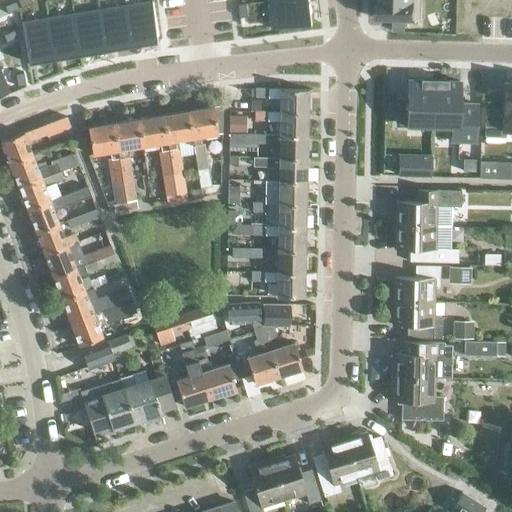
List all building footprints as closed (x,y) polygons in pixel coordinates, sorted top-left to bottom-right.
[(10,0),(2,0),(0,1),(0,5),(2,9),(13,4),(10,0)] [(310,0),(276,0),(269,1),(272,28),(313,24),(310,0)] [(376,0),(377,0),(376,0),(376,19),(413,20),(413,0),(376,0)] [(153,1),(126,5),(133,46),(160,41),(153,1)] [(247,3),(239,4),(240,16),(248,16),(247,3)] [(126,5),(100,9),(107,50),(133,46),(126,5)] [(100,9),(74,14),(81,54),(107,50),(100,9)] [(74,14),(48,18),(54,58),(81,54),(74,14)] [(48,18),(21,22),(27,63),(54,58),(48,18)] [(23,39),(15,40),(17,52),(25,51),(23,39)] [(0,70),(0,95),(9,92),(0,70)] [(29,73),(21,74),(23,86),(31,85),(29,73)] [(407,102),(396,102),(396,121),(406,121),(406,125),(432,126),(433,80),(407,80),(407,102)] [(433,80),(432,126),(451,127),(451,141),(475,142),(476,104),(458,103),(459,81),(433,80)] [(485,108),(484,134),(505,134),(505,128),(511,128),(511,82),(505,82),(505,108),(485,108)] [(279,97),(279,111),(306,112),(307,88),(279,88),(255,87),(255,97),(279,97)] [(186,110),(193,152),(196,168),(206,166),(202,142),(200,143),(199,136),(216,133),(212,106),(186,110)] [(193,152),(186,110),(161,114),(175,194),(184,192),(178,155),(193,152)] [(254,119),(279,120),(278,134),(306,135),(306,112),(279,111),(255,110),(254,119)] [(175,194),(161,114),(136,118),(141,145),(158,142),(160,149),(157,150),(165,195),(175,194)] [(245,114),(229,114),(229,129),(245,129),(245,114)] [(58,118),(23,132),(0,141),(0,142),(9,165),(32,155),(26,140),(61,127),(58,118)] [(131,179),(127,156),(124,156),(123,148),(141,145),(136,118),(111,122),(124,201),(134,200),(131,179)] [(124,201),(111,122),(86,126),(91,153),(109,150),(110,158),(107,159),(111,182),(114,203),(124,201)] [(278,134),(253,133),(252,143),(278,144),(278,157),(305,157),(306,135),(278,134)] [(9,165),(17,187),(44,177),(60,170),(77,163),(73,152),(50,161),(51,164),(37,169),(32,155),(9,165)] [(399,155),(398,174),(430,175),(430,156),(399,155)] [(278,157),(253,156),(252,165),(278,166),(277,179),(305,181),(305,157),(278,157)] [(511,161),(479,160),(478,178),(498,178),(511,178),(511,161)] [(63,178),(60,170),(44,177),(17,187),(26,209),(49,200),(43,186),(63,178)] [(277,202),(304,203),(305,181),(277,179),(265,179),(265,202),(277,202)] [(238,184),(227,184),(227,200),(238,200),(238,184)] [(26,209),(35,231),(58,222),(53,211),(89,197),(85,187),(49,200),(26,209)] [(395,201),(394,225),(450,226),(450,206),(460,206),(460,190),(416,189),(416,201),(395,201)] [(251,202),(251,211),(265,211),(265,202),(251,202)] [(277,202),(276,226),(304,227),(304,203),(277,202)] [(78,214),(66,219),(69,227),(99,215),(96,207),(78,214)] [(73,231),(63,235),(58,222),(35,231),(43,254),(67,245),(66,244),(77,240),(73,231)] [(304,227),(276,226),(235,224),(235,234),(276,235),(276,248),(303,249),(304,227)] [(457,249),(449,249),(450,226),(394,225),(394,249),(409,249),(409,261),(457,262),(457,249)] [(43,254),(52,276),(112,253),(109,244),(72,258),(67,245),(43,254)] [(276,258),(275,271),(303,272),(303,249),(276,248),(230,247),(230,257),(276,258)] [(52,276),(61,299),(93,287),(89,277),(80,280),(78,274),(115,260),(112,253),(52,276)] [(393,276),(393,301),(433,302),(434,286),(439,286),(439,265),(415,265),(414,277),(393,276)] [(275,281),(275,294),(302,295),(303,272),(275,271),(250,270),(250,280),(275,281)] [(61,299),(70,322),(96,312),(130,297),(127,290),(98,301),(93,287),(61,299)] [(96,312),(70,322),(79,345),(102,336),(96,321),(134,306),(130,297),(96,312)] [(433,302),(393,301),(392,324),(413,325),(413,337),(441,338),(441,324),(433,324),(433,302)] [(260,322),(259,303),(227,304),(228,323),(251,322),(260,322)] [(288,303),(262,303),(262,322),(269,319),(271,324),(288,324),(288,303)] [(215,326),(207,304),(181,313),(187,328),(189,335),(215,326)] [(171,333),(187,328),(181,313),(152,324),(159,344),(173,339),(171,333)] [(262,322),(260,322),(269,349),(277,376),(300,368),(292,342),(274,348),(272,342),(276,341),(271,324),(269,319),(262,322)] [(256,353),(245,356),(253,383),(277,376),(269,349),(260,322),(251,322),(256,339),(253,340),(256,353)] [(131,346),(126,334),(107,341),(112,353),(131,346)] [(503,341),(463,340),(463,354),(502,355),(503,341)] [(112,353),(107,341),(81,351),(88,369),(114,359),(112,353)] [(391,353),(391,377),(433,378),(451,378),(451,344),(443,344),(443,342),(402,341),(402,353),(391,353)] [(188,376),(175,380),(183,405),(208,397),(196,358),(193,348),(180,352),(188,376)] [(196,358),(208,397),(234,389),(226,363),(208,369),(204,356),(196,358)] [(132,422),(159,413),(158,410),(174,405),(164,373),(147,379),(144,371),(120,379),(132,422)] [(433,396),(433,378),(391,377),(390,401),(401,401),(400,419),(441,420),(442,396),(433,396)] [(132,422),(120,379),(119,378),(106,382),(109,391),(100,394),(100,395),(82,401),(92,431),(110,425),(111,429),(132,422)] [(365,429),(342,436),(355,477),(373,471),(375,480),(392,475),(380,435),(368,439),(365,429)] [(322,453),(311,457),(323,496),(340,491),(337,482),(355,477),(342,436),(319,443),(322,453)] [(293,452),(270,459),(283,499),(304,493),(308,504),(320,500),(311,469),(299,473),(293,452)] [(254,487),(242,491),(248,511),(258,511),(262,511),(261,506),(283,499),(270,459),(255,464),(247,466),(254,487)] [(481,511),(483,509),(459,494),(450,508),(457,511),(481,511)] [(236,511),(233,501),(199,511),(236,511)]
